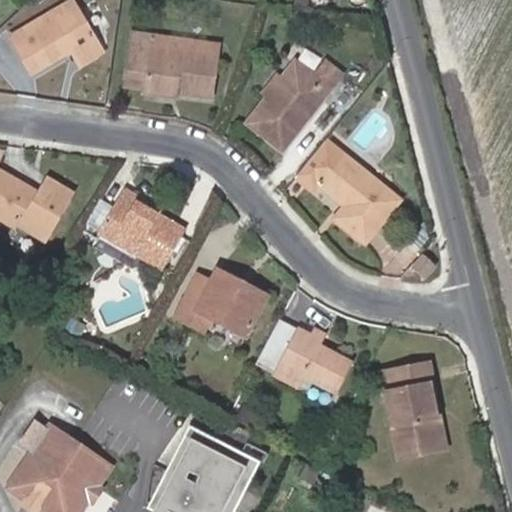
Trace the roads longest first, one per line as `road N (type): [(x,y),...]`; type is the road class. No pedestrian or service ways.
road 1 (residential): [(0,111),(191,135),(333,285),(480,316)]
road 2 (residential): [(398,0),(480,316)]
road 3 (residential): [(480,316),(511,448)]
